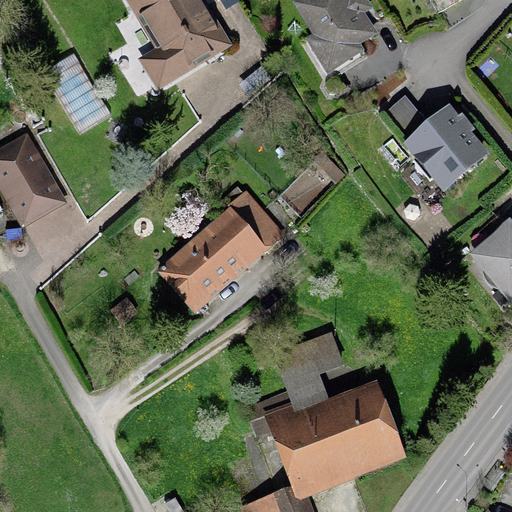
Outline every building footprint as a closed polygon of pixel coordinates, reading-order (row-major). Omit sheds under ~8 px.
[(194,0),(138,0),(133,3),(177,74),(223,45),(194,0)] [(346,0),(306,0),(298,5),(322,45),(321,48),(327,58),(337,61),(347,55),(348,51),(370,37),(368,34),(369,27),(362,25),(356,15),(367,8),(361,0),(348,0),(347,1),(346,0)] [(429,0),(437,12),(457,0),(429,0)] [(447,116),(410,147),(420,158),(414,163),(430,181),(435,177),(444,188),(482,157),(447,116)] [(0,169),(0,185),(23,225),(62,203),(32,151),(0,169)] [(179,269),(172,261),(160,272),(190,306),(258,246),(264,253),(280,239),(238,191),(223,205),(235,219),(179,269)] [(511,301),(511,299),(511,234),(509,231),(476,258),(486,271),(483,273),(488,284),(497,290),(501,288),(511,301)] [(271,432),(293,490),(393,453),(369,390),(327,406),(315,376),(341,366),(330,337),(276,356),(290,394),(245,411),(255,438),(271,432)] [(497,467),(486,484),(491,488),(503,472),(497,467)] [(301,511),(293,490),(244,509),(244,511),(301,511)] [(182,511),(174,499),(165,505),(168,511),(182,511)]
